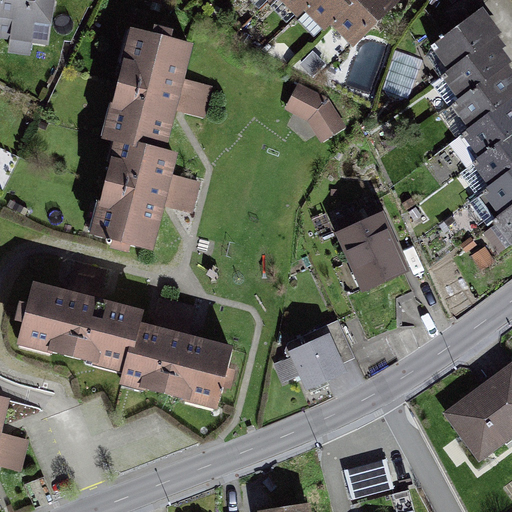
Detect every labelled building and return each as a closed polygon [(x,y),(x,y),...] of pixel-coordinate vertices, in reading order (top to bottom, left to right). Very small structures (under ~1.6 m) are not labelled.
[(0,0),(0,34),(48,40),(53,0),(0,0)] [(284,0),(297,12),(304,5),(324,25),(331,19),(354,42),(396,0),(284,0)] [(454,22),(428,41),(447,67),(440,72),(458,96),(449,102),(466,125),(461,130),(478,153),(471,158),(490,183),(483,188),(501,211),(495,216),(511,239),(511,60),(510,58),(511,57),(511,53),(505,44),(508,41),(500,30),(504,27),(484,0),(481,0),(480,0),(455,0),(452,2),(444,9),(454,22)] [(195,36),(131,20),(102,131),(115,133),(167,141),(175,110),(206,118),(213,86),(184,77),(195,36)] [(405,50),(389,86),(412,96),(428,59),(405,50)] [(328,96),(298,81),(284,108),(308,120),(322,142),(347,127),(328,96)] [(167,141),(115,133),(90,227),(154,244),(164,205),(193,211),(201,181),(172,172),(178,145),(167,141)] [(362,289),(403,269),(410,265),(383,205),(335,228),(362,289)] [(466,252),(477,244),(471,236),(460,244),(466,252)] [(495,261),(485,245),(471,254),(481,270),(495,261)] [(69,282),(33,273),(16,338),(121,365),(129,336),(136,338),(142,315),(145,302),(102,291),(108,269),(75,260),(69,282)] [(362,289),(348,295),(369,340),(397,327),(398,296),(412,289),(403,269),(362,289)] [(196,305),(164,297),(159,320),(142,315),(136,338),(129,336),(121,365),(118,377),(217,403),(233,338),(191,327),(196,305)] [(338,319),(288,341),(285,349),(288,356),(274,362),(283,382),(300,374),(306,387),(348,369),(345,362),(356,357),(338,319)] [(511,360),(444,411),(479,461),(511,436),(511,360)] [(11,391),(0,388),(0,464),(22,470),(30,438),(0,431),(11,391)] [(386,458),(344,469),(352,499),(394,488),(386,458)] [(312,511),(310,497),(257,506),(258,511),(312,511)]
